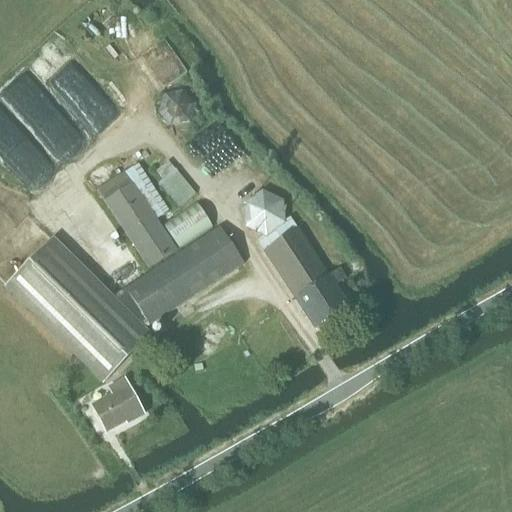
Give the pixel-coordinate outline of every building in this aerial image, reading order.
[(199,204),(161,228),(157,222),(170,212),(139,165),(126,173),(133,185),(106,202),(149,269),(214,227),(199,204)] [(159,184),(178,208),(194,194),(175,171),(159,184)] [(52,241),(7,287),(104,382),(149,337),(143,331),(243,264),(219,228),(112,299),(52,241)] [(334,287),(346,279),(340,269),(328,277),(297,230),(264,252),(314,328),(347,306),(334,287)] [(133,421),(143,415),(124,381),(109,390),(112,396),(93,407),(107,433),(132,419),(133,421)]
